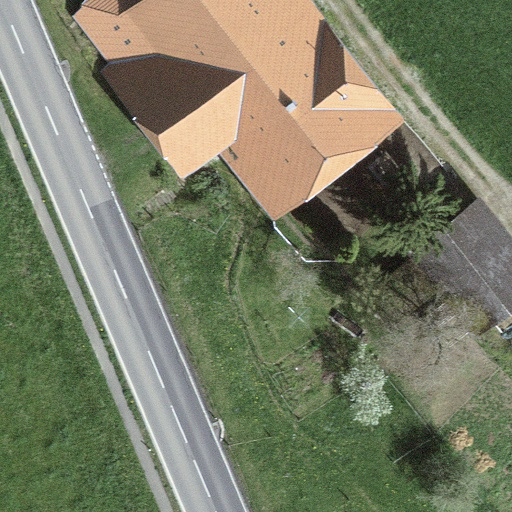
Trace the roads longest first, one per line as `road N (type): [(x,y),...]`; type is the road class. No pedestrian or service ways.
road 1 (secondary): [(213,511),(0,0)]
road 2 (track): [(339,0),(511,212)]
